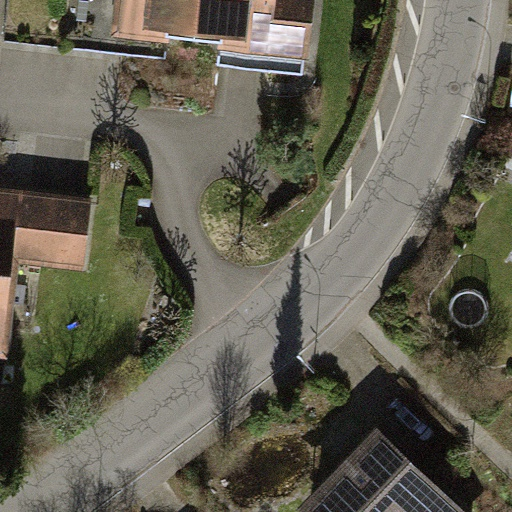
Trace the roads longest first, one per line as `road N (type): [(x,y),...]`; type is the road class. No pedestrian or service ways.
road 1 (residential): [(458,0),(457,47),(406,180),(327,286),(30,511)]
road 2 (unknown): [(0,93),(54,93),(138,149),(186,263),(244,349)]
